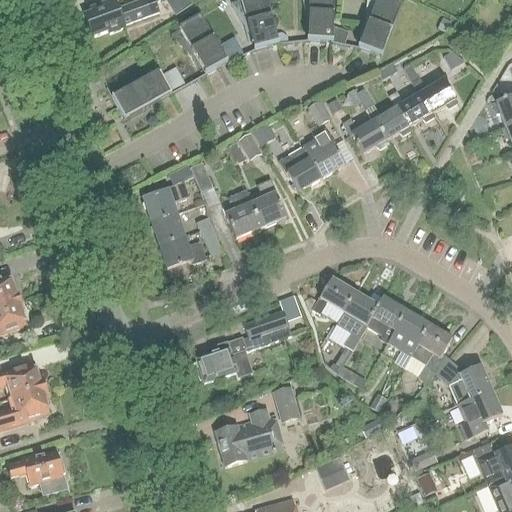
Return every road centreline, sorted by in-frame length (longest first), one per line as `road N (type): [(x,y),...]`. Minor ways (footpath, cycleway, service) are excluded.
road 1 (residential): [(511,334),(485,303),(389,251),(355,252),(313,261),(114,349)]
road 2 (residential): [(322,78),(262,84),(65,186)]
road 3 (residential): [(65,186),(14,0)]
road 4 (residential): [(168,511),(114,349)]
road 5 (residential): [(114,349),(65,186)]
